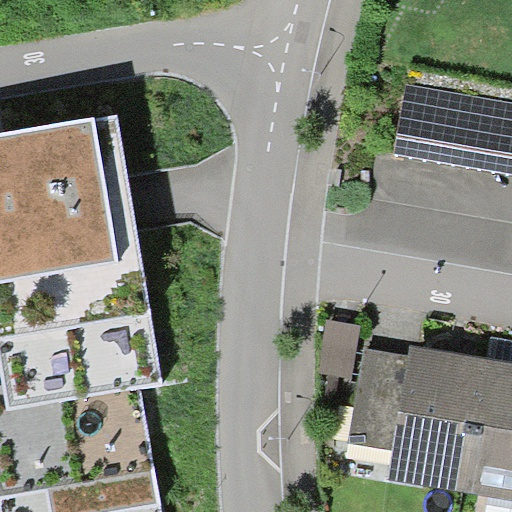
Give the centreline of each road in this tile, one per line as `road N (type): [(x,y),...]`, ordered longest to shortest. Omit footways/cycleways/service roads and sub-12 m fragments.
road 1 (residential): [(283,45),(179,43),(0,71)]
road 2 (residential): [(254,274),(511,307)]
road 3 (residential): [(256,511),(254,274)]
road 4 (residential): [(254,274),(283,45)]
